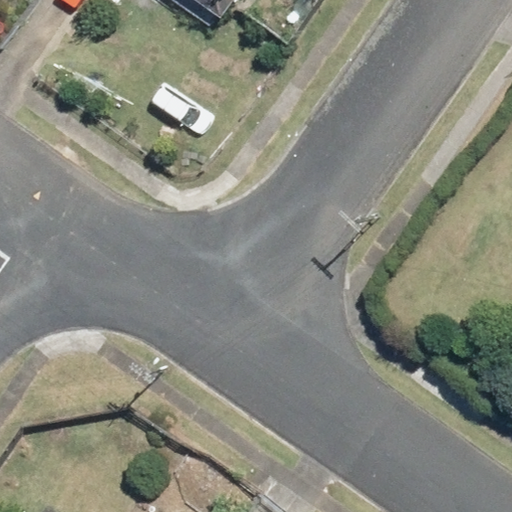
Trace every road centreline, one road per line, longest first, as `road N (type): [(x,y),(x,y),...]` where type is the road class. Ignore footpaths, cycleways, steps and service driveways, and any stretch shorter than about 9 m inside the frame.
road 1 (residential): [(457,0),(219,333)]
road 2 (residential): [(219,333),(475,511)]
road 3 (residential): [(44,212),(219,333)]
